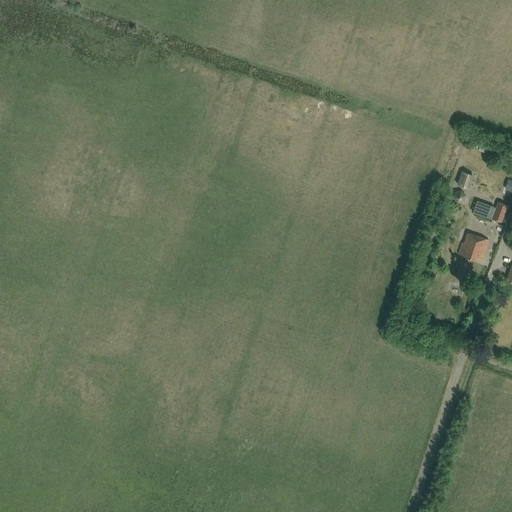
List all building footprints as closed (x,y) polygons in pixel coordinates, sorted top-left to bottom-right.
[(482,144),(479,150),(487,155),(490,149),(482,144)] [(470,189),(475,175),(462,171),(457,184),(470,189)] [(457,203),(464,202),(466,195),(461,190),(455,191),(452,198),(457,203)] [(473,213),(492,219),(496,207),(477,201),(473,213)] [(507,206),(497,203),(496,207),(492,219),(501,223),(507,206)] [(490,241),(489,240),(468,233),(464,243),(462,242),(459,254),(477,260),(478,257),(484,259),(490,241)]
